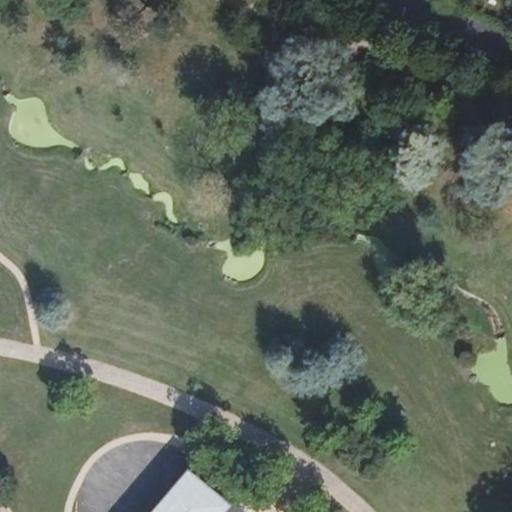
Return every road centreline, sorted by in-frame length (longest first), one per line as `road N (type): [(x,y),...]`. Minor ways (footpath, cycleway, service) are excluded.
road 1 (track): [(0,348),(118,376),(232,416),(322,473),(365,511)]
road 2 (track): [(246,0),(511,103)]
road 3 (residential): [(397,0),(511,47)]
